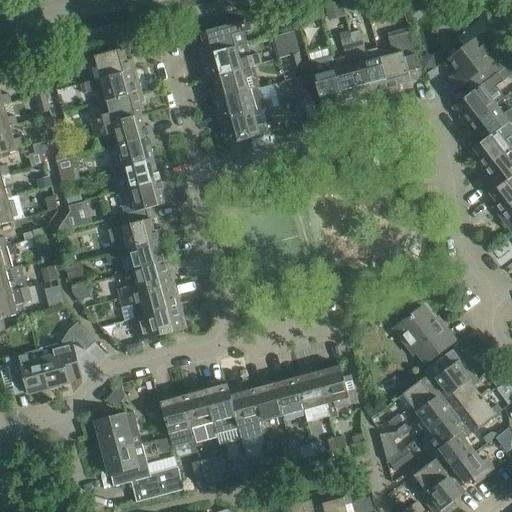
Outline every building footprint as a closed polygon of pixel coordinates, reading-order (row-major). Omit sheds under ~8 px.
[(423,3),(420,0),(409,0),(403,6),(411,14),(423,3)] [(307,8),(295,10),(297,18),(298,22),(321,17),(318,6),(318,5),(307,8)] [(286,10),(276,13),(279,25),(290,22),(286,10)] [(201,57),(247,44),(244,32),(251,30),(249,20),(200,32),(204,45),(198,46),(201,57)] [(488,80),(497,74),(504,69),(511,62),(511,49),(494,25),(448,60),(457,72),(449,78),(457,88),(481,70),(488,80)] [(394,54),(380,58),(389,92),(400,90),(398,84),(422,77),(408,29),(389,35),(394,54)] [(358,30),(349,33),(353,44),(360,42),(362,42),(358,30)] [(389,92),(380,58),(377,48),(363,52),(360,42),(353,44),(366,93),(377,90),(379,95),(389,92)] [(250,55),(247,44),(201,57),(207,79),(212,77),(249,67),(261,64),(258,53),(250,55)] [(333,60),(336,70),(345,104),(356,102),(354,96),(366,93),(353,44),(345,47),(347,56),(333,60)] [(97,67),(100,79),(135,69),(132,59),(126,61),(123,48),(95,56),(94,51),(73,56),(78,73),(97,67)] [(293,71),(303,69),(299,54),(289,56),(293,71)] [(335,107),(345,104),(336,70),(333,60),(332,56),(310,62),(323,111),(335,107)] [(212,77),(216,89),(210,90),(213,101),(247,91),(243,77),(251,75),(249,67),(212,77)] [(100,102),(106,101),(141,92),(135,69),(100,79),(81,84),(83,94),(97,90),(100,102)] [(504,69),(497,74),(503,82),(509,77),(504,69)] [(488,80),(452,107),(466,126),(494,104),(504,97),(496,87),(503,82),(497,74),(488,80)] [(309,91),(305,76),(295,78),(299,94),(309,91)] [(0,106),(5,105),(11,103),(8,94),(2,95),(0,88),(0,106)] [(247,91),(213,101),(219,123),(253,113),(273,108),(270,99),(262,101),(259,88),(255,89),(247,91)] [(144,102),(141,92),(106,101),(100,102),(104,117),(90,120),(93,128),(104,125),(141,115),(138,104),(144,102)] [(40,115),(50,112),(45,93),(35,96),(40,115)] [(317,120),(311,98),(295,102),(302,125),(317,120)] [(502,115),(494,104),(466,126),(473,135),(477,131),(484,140),(503,126),(511,118),(511,115),(509,111),(502,115)] [(0,130),(11,127),(17,125),(14,116),(8,117),(5,105),(0,106),(0,130)] [(253,113),(219,123),(225,145),(279,130),(276,120),(267,123),(263,111),(273,108),(253,113)] [(118,145),(153,136),(147,114),(141,115),(104,125),(93,128),(95,136),(114,131),(118,145)] [(53,124),(51,115),(40,118),(42,127),(53,124)] [(484,140),(473,148),(480,158),(476,162),(482,171),(511,149),(501,137),(508,132),(503,126),(484,140)] [(0,130),(0,153),(23,148),(20,138),(14,139),(11,127),(0,130)] [(153,136),(118,145),(107,148),(113,170),(153,159),(150,148),(156,146),(153,136)] [(45,141),(32,144),(34,152),(36,158),(43,156),(48,148),(45,141)] [(511,148),(511,149),(482,171),(496,188),(500,185),(511,176),(511,148)] [(65,152),(61,149),(55,158),(56,161),(67,159),(65,152)] [(113,170),(118,192),(165,180),(162,169),(156,171),(153,159),(113,170)] [(0,176),(2,176),(9,175),(6,165),(0,166),(0,176)] [(62,183),(79,179),(76,168),(59,173),(62,183)] [(6,189),(2,176),(0,176),(0,200),(15,196),(12,187),(6,189)] [(496,188),(489,193),(497,203),(492,207),(499,215),(511,205),(511,176),(500,185),(496,188)] [(51,186),(49,177),(39,179),(42,189),(51,186)] [(165,180),(118,192),(125,215),(148,208),(171,202),(168,190),(165,180)] [(65,194),(68,206),(73,204),(85,201),(82,189),(65,194)] [(0,224),(25,218),(18,195),(15,196),(0,200),(0,224)] [(47,198),(45,200),(48,211),(50,210),(57,208),(54,196),(47,198)] [(70,212),(57,233),(79,227),(73,204),(68,206),(70,212)] [(511,205),(499,215),(511,233),(511,205)] [(115,252),(120,251),(162,240),(159,229),(154,231),(148,208),(125,215),(106,220),(115,252)] [(42,227),(32,230),(35,237),(44,235),(42,227)] [(32,230),(23,233),(25,240),(35,237),(32,230)] [(130,257),(134,271),(168,262),(165,251),(160,253),(157,242),(162,240),(120,251),(122,259),(130,257)] [(0,271),(6,269),(6,270),(12,268),(6,246),(0,247),(0,271)] [(42,260),(52,258),(49,247),(39,249),(42,260)] [(71,248),(62,250),(65,262),(74,259),(71,248)] [(174,284),(168,262),(134,271),(137,284),(118,289),(120,298),(174,284)] [(69,281),(85,277),(81,264),(66,268),(69,281)] [(45,282),(57,279),(53,267),(42,270),(45,282)] [(6,269),(0,271),(0,294),(18,290),(16,280),(9,282),(6,270),(6,269)] [(180,306),(174,284),(120,298),(123,308),(131,306),(134,318),(180,306)] [(73,296),(78,302),(89,299),(86,285),(72,289),(73,296)] [(344,297),(341,286),(330,289),(333,300),(344,297)] [(0,331),(5,330),(2,319),(18,314),(24,312),(22,304),(31,302),(27,287),(18,290),(0,294),(0,331)] [(140,341),(186,328),(180,306),(134,318),(140,341)] [(426,363),(454,341),(444,328),(441,330),(423,307),(395,328),(414,354),(417,351),(426,363)] [(96,341),(78,322),(68,331),(86,351),(96,341)] [(475,334),(466,340),(473,349),(482,342),(475,334)] [(38,349),(41,359),(49,388),(69,382),(69,381),(81,378),(71,341),(38,349)] [(140,341),(128,344),(131,353),(143,350),(140,341)] [(427,375),(440,393),(445,398),(475,376),(454,348),(424,371),(427,375)] [(5,358),(7,365),(0,366),(0,369),(5,389),(20,385),(20,382),(24,381),(28,394),(49,388),(41,359),(38,349),(5,358)] [(351,375),(343,377),(340,365),(318,372),(330,419),(338,417),(336,409),(358,402),(351,375)] [(487,377),(498,369),(496,367),(491,366),(483,372),(487,377)] [(318,372),(296,377),(305,410),(326,404),(330,419),(318,372)] [(440,393),(427,375),(403,394),(412,406),(406,410),(411,416),(440,393)] [(458,415),(482,397),(474,386),(479,381),(475,376),(445,398),(454,410),(458,415)] [(305,410),(296,377),(273,384),(282,416),(305,410)] [(119,384),(105,400),(116,407),(125,397),(121,383),(119,384)] [(238,428),(227,384),(204,390),(216,434),(238,428)] [(230,395),(227,384),(238,428),(241,439),(263,434),(260,422),(251,390),(230,395)] [(260,422),(282,416),(273,384),(251,390),(260,422)] [(204,390),(182,396),(192,435),(193,435),(195,440),(216,434),(204,390)] [(440,393),(411,416),(424,433),(454,410),(445,398),(440,393)] [(192,435),(182,396),(160,402),(169,434),(176,432),(178,439),(192,435)] [(471,433),(501,411),(496,404),(491,408),(482,397),(458,415),(467,427),(471,433)] [(454,410),(424,433),(436,450),(442,446),(467,427),(458,415),(454,410)] [(104,454),(142,444),(133,411),(97,421),(100,433),(98,433),(104,454)] [(399,415),(388,423),(390,425),(394,426),(403,420),(399,415)] [(397,429),(396,434),(398,437),(409,428),(405,423),(397,429)] [(442,446),(436,450),(434,451),(438,457),(448,469),(473,451),(464,439),(471,433),(467,427),(442,446)] [(483,438),(487,443),(497,435),(495,433),(490,432),(483,438)] [(335,438),(338,449),(346,447),(343,436),(335,438)] [(338,449),(335,438),(328,440),(331,451),(338,449)] [(145,456),(142,444),(104,454),(109,475),(111,475),(114,487),(131,482),(151,477),(150,474),(145,456)] [(291,449),(294,460),(302,458),(299,447),(291,449)] [(287,462),(294,460),(291,449),(284,451),(287,462)] [(434,451),(423,460),(427,465),(438,457),(434,451)] [(486,458),(481,462),(473,451),(448,469),(452,474),(462,486),(472,478),(476,484),(490,473),(486,468),(491,464),(486,458)] [(397,453),(388,460),(396,471),(405,464),(397,453)] [(250,472),(247,461),(245,454),(237,456),(242,474),(250,472)] [(208,460),(200,462),(203,473),(206,484),(216,481),(227,478),(223,462),(221,456),(208,460)] [(427,493),(452,474),(448,469),(438,457),(427,465),(423,460),(410,470),(414,475),(408,479),(413,486),(418,482),(427,493)] [(259,458),(247,461),(250,472),(262,469),(259,458)] [(203,473),(200,462),(193,464),(196,475),(203,473)] [(131,482),(137,502),(184,490),(178,467),(150,474),(151,477),(131,482)] [(454,501),(466,492),(462,486),(452,474),(427,493),(422,497),(432,511),(438,511),(440,511),(441,511),(449,511),(458,506),(454,501)] [(353,511),(349,496),(343,498),(341,492),(325,496),(327,502),(314,506),(313,506),(314,511),(353,511)] [(314,511),(313,506),(314,506),(312,499),(275,509),(275,511),(314,511)]
